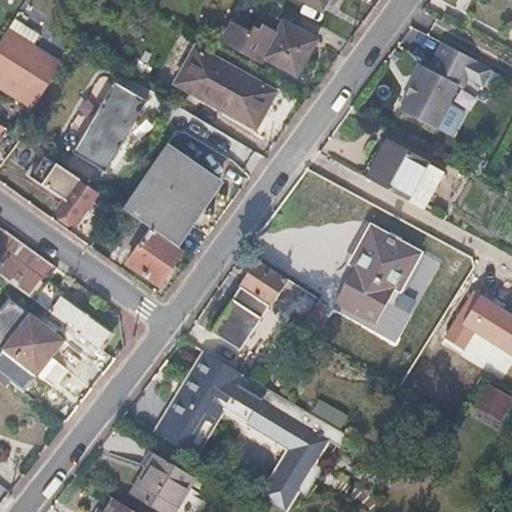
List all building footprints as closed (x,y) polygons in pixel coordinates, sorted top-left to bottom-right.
[(242,14),(227,42),(264,63),(277,72),(281,66),(299,76),(319,40),(267,11),(260,24),(242,14)] [(61,66),(7,33),(0,44),(0,80),(22,95),(20,99),(35,108),(61,66)] [(479,61),(443,42),(430,69),(424,66),(417,81),(413,80),(406,93),(408,94),(401,110),(435,129),(458,84),(464,88),(479,61)] [(274,92),(198,48),(177,81),(249,123),(255,115),(260,117),(274,92)] [(22,95),(0,80),(0,86),(20,99),(22,95)] [(106,171),(148,101),(115,82),(74,152),(106,171)] [(390,141),(370,178),(409,199),(428,163),(390,141)] [(148,225),(152,228),(176,244),(220,180),(169,145),(124,209),(135,216),(148,225)] [(100,192),(47,156),(33,176),(67,200),(60,211),(78,224),(100,192)] [(133,249),(148,225),(135,216),(120,240),(133,249)] [(55,265),(0,226),(0,274),(31,297),(55,265)] [(161,285),(185,250),(176,244),(152,228),(129,262),(161,285)] [(425,256),(379,230),(339,300),(379,324),(400,287),(405,290),(425,256)] [(289,280),(259,262),(236,297),(266,314),(289,280)] [(476,331),(511,354),(511,314),(475,290),(444,336),(464,349),(476,331)] [(266,314),(236,297),(213,331),(242,350),(266,314)] [(65,298),(53,313),(100,348),(112,332),(65,298)] [(321,319),(310,314),(298,331),(311,338),(321,319)] [(3,350),(21,364),(34,347),(41,353),(55,335),(29,316),(3,350)] [(34,347),(21,364),(28,370),(41,353),(34,347)] [(180,394),(156,433),(195,457),(224,410),(290,450),(260,498),(282,511),(285,511),(299,492),(307,497),(325,468),(316,463),(331,441),(342,448),(351,434),(350,433),(206,351),(185,385),(195,391),(189,400),(180,394)] [(195,391),(185,385),(180,394),(189,400),(195,391)] [(511,398),(496,390),(483,416),(502,426),(511,406),(511,398)] [(172,511),(196,479),(157,455),(132,494),(159,511),(172,511)] [(136,511),(113,497),(103,511),(136,511)]
